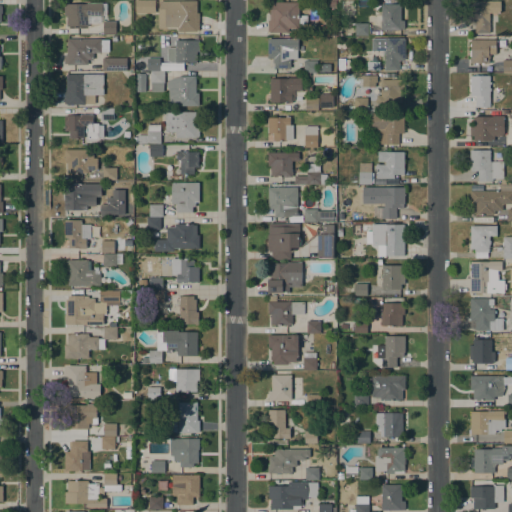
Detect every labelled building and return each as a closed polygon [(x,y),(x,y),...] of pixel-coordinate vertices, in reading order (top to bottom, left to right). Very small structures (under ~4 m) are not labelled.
[(155,0),(155,12),(135,13),(135,0),(155,0)] [(196,1),(196,12),(199,12),(199,33),(183,33),(183,31),(178,31),(178,27),(166,27),(166,28),(158,28),(158,8),(159,8),(159,1),(196,1)] [(489,33),(474,33),(474,23),(466,23),(466,1),(500,1),(500,13),(489,13),(489,33)] [(270,32),(270,31),(267,31),(267,20),(269,20),(269,2),(299,2),(299,15),(307,15),(307,27),(298,27),(298,28),(289,28),(289,32),(286,32),(286,33),(284,33),(284,32),(281,32),(281,33),(279,33),(279,32),(270,32)] [(87,26),(66,26),(66,15),(64,15),(64,3),(102,3),(102,15),(87,15),(87,26)] [(381,26),(374,26),(374,15),(381,15),(381,4),(401,4),(401,20),(404,20),(404,29),(401,29),(401,30),(381,30),(381,26)] [(103,21),(116,21),(116,33),(103,33),(103,21)] [(354,23),(368,23),(368,35),(355,35),(354,23)] [(101,38),(101,39),(109,39),(109,51),(101,51),(101,52),(93,52),(93,59),(87,59),(87,64),(67,64),(67,63),(64,63),(64,55),(67,55),(67,38),(101,38)] [(298,38),(298,45),(303,45),(303,50),(297,50),(297,59),(291,59),(291,68),(274,68),(274,62),(273,62),(273,58),(267,58),(267,38),(298,38)] [(385,53),(383,53),(383,50),(384,50),(384,38),(405,38),(404,60),(399,60),(398,70),(385,70),(385,53)] [(199,40),(199,51),(196,51),(196,63),(170,63),(170,61),(167,60),(167,47),(175,47),(175,40),(199,40)] [(471,40),(496,40),(496,54),(489,54),(489,53),(488,53),(488,55),(490,55),(490,58),(489,58),(489,63),(483,63),(483,64),(481,64),(481,63),(478,63),(477,64),(475,64),(475,63),(470,63),(470,57),(470,56),(469,56),(469,50),(471,50),(471,46),(469,46),(469,44),(471,44),(471,40)] [(126,57),(126,70),(102,70),(102,57),(126,57)] [(150,70),(147,70),(147,58),(160,58),(160,70),(164,70),(164,72),(150,72),(150,70)] [(317,60),(317,72),(303,72),(303,60),(317,60)] [(503,60),(511,60),(511,73),(502,73),(503,60)] [(379,62),(379,70),(367,70),(367,61),(379,62)] [(330,64),(330,72),(318,72),(317,64),(330,64)] [(164,72),(164,82),(163,82),(163,92),(151,92),(151,83),(150,83),(150,72),(164,72)] [(146,91),(136,91),(136,73),(145,73),(146,91)] [(103,74),(103,95),(94,95),(94,103),(85,103),(85,104),(66,104),(66,103),(64,103),(64,92),(66,92),(66,74),(103,74)] [(167,105),(167,100),(168,100),(168,87),(167,87),(167,82),(168,82),(168,80),(181,75),(196,76),(195,93),(199,93),(199,105),(167,105)] [(362,86),(362,75),(377,75),(377,82),(374,82),(374,86),(369,86),(369,91),(363,91),(363,86),(362,86)] [(470,75),(489,75),(489,82),(491,82),(491,84),(489,84),(489,88),(490,88),(490,91),(489,91),(489,106),(475,106),(475,96),(470,96),(470,91),(469,91),(469,85),(470,85),(470,81),(469,81),(469,78),(470,78),(470,75)] [(270,78),(288,78),(301,78),(301,90),(295,90),(295,97),(294,97),(294,100),(292,100),(292,103),(288,103),(288,102),(270,102),(270,78)] [(404,90),(401,90),(402,104),(376,105),(376,103),(375,103),(375,99),(376,99),(376,96),(381,96),(380,80),(403,79),(404,90)] [(319,94),(332,94),(333,107),(319,107),(319,94)] [(305,110),(305,97),(318,98),(318,110),(305,110)] [(367,110),(355,110),(355,97),(367,97),(367,110)] [(113,108),(113,120),(101,120),(101,108),(113,108)] [(175,112),(175,111),(195,111),(195,128),(199,128),(199,136),(195,136),(195,137),(175,137),(175,131),(165,131),(165,112),(175,112)] [(378,128),(371,128),(371,112),(404,112),(404,133),(398,133),(398,144),(378,144),(378,128)] [(81,115),(81,114),(93,114),(93,123),(98,123),(98,125),(103,125),(103,137),(98,137),(98,139),(87,139),(87,125),(83,125),(83,138),(68,138),(69,131),(64,131),(64,127),(65,127),(65,124),(64,124),(64,120),(65,120),(65,117),(64,117),(64,115),(81,115)] [(492,116),(503,115),(504,133),(501,136),(493,136),(493,137),(492,137),(492,140),(473,140),(473,135),(470,135),(470,124),(473,124),(473,116),(492,116)] [(267,117),(289,117),(289,124),(286,124),(286,140),(272,140),(272,133),(267,133),(267,117)] [(137,143),(137,141),(133,141),(133,137),(137,137),(137,135),(147,135),(147,131),(147,124),(160,124),(160,131),(160,143),(137,143)] [(304,126),(317,126),(317,147),(304,147),(304,126)] [(149,156),(149,145),(162,145),(162,156),(149,156)] [(67,162),(64,162),(65,148),(88,149),(88,156),(98,156),(97,170),(88,170),(88,172),(87,172),(87,173),(70,172),(67,172),(67,162)] [(489,149),(490,161),(503,161),(503,178),(492,178),(492,181),(478,181),(478,170),(475,170),(475,171),(470,171),(470,168),(471,168),(471,166),(469,166),(469,150),(489,149)] [(199,167),(194,167),(194,174),(180,174),(180,160),(177,160),(177,150),(181,150),(181,151),(199,151),(199,167)] [(398,177),(398,183),(374,183),(374,177),(376,177),(376,170),(375,170),(375,163),(378,163),(378,164),(385,164),(385,161),(377,161),(377,151),(404,151),(404,174),(394,174),(394,177),(398,177)] [(291,171),(292,171),(292,175),(291,175),(291,177),(274,177),(274,176),(270,176),(270,166),(267,166),(267,152),(298,152),(298,160),(291,160),(291,171)] [(371,184),(358,184),(358,162),(371,162),(371,184)] [(294,184),(294,176),(306,176),(306,172),(307,172),(307,163),(319,163),(319,172),(320,172),(320,174),(326,174),(326,184),(294,184)] [(117,167),(117,180),(103,180),(103,167),(117,167)] [(198,182),(199,202),(195,202),(195,206),(192,206),(192,212),(176,212),(175,204),(172,204),(171,182),(198,182)] [(498,190),(498,185),(511,185),(511,203),(503,203),(503,205),(502,205),(502,210),(494,210),(494,213),(493,213),(493,214),(476,214),(470,214),(470,190),(470,184),(495,184),(495,190),(498,190)] [(64,193),(69,193),(69,186),(83,186),(90,186),(90,201),(86,201),(86,210),(81,210),(81,209),(64,209),(64,193)] [(297,187),(297,208),(290,208),(290,217),(274,217),(274,209),(267,209),(267,187),(297,187)] [(373,218),(373,207),(384,207),(384,202),(383,202),(383,199),(384,199),(384,187),(404,187),(404,203),(403,203),(403,208),(398,208),(398,209),(396,209),(396,218),(373,218)] [(100,216),(100,204),(113,204),(113,216),(100,216)] [(162,204),(162,216),(148,216),(148,204),(162,204)] [(317,209),(317,211),(333,211),(333,221),(303,221),(303,209),(317,209)] [(146,229),(146,218),(160,218),(160,229),(146,229)] [(68,237),(64,237),(64,219),(81,219),(81,224),(90,224),(90,239),(86,239),(86,248),(80,248),(68,248),(68,237)] [(154,251),(154,239),(166,239),(166,227),(175,227),(175,223),(193,223),(193,224),(196,224),(196,235),(199,235),(199,248),(173,248),(173,251),(154,251)] [(299,223),(299,239),(300,239),(300,245),(299,245),(299,247),(295,247),(295,250),(293,252),(290,252),(290,258),(271,259),(271,252),(269,252),(267,250),(267,234),(268,234),(268,223),(299,223)] [(404,255),(379,256),(379,245),(372,245),(372,244),(366,244),(366,231),(361,231),(361,224),(369,224),(369,231),(371,231),(371,224),(386,223),(386,224),(403,224),(404,255)] [(333,258),(316,257),(316,233),(321,233),(321,224),(333,224),(333,258)] [(470,225),(496,225),(496,236),(489,236),(489,240),(490,240),(490,245),(489,245),(489,250),(488,250),(488,252),(474,252),(474,248),(470,248),(470,225)] [(502,236),(511,236),(511,258),(502,258),(502,236)] [(101,240),(114,240),(114,253),(101,253),(101,240)] [(116,266),(102,266),(102,254),(116,254),(116,266)] [(194,259),(194,266),(199,266),(199,282),(180,282),(180,283),(177,283),(177,274),(171,274),(171,258),(180,258),(180,259),(194,259)] [(100,285),(67,285),(67,269),(64,270),(63,260),(67,260),(88,260),(88,270),(93,270),(99,270),(99,273),(100,273),(100,285)] [(470,261),(489,261),(501,261),(501,270),(497,270),(497,280),(504,280),(504,293),(470,293),(470,261)] [(301,287),(289,287),(289,292),(270,292),(270,293),(267,294),(267,278),(269,278),(269,262),(288,263),(288,262),(301,262),(301,287)] [(381,289),(381,283),(375,283),(375,265),(400,265),(401,273),(404,273),(404,284),(400,284),(400,289),(381,289)] [(162,277),(162,289),(149,289),(149,277),(162,277)] [(367,283),(367,296),(354,295),(354,283),(367,283)] [(99,291),(119,291),(119,305),(106,305),(106,313),(103,313),(103,324),(64,324),(64,313),(65,313),(65,299),(70,299),(70,295),(83,295),(83,297),(85,297),(85,298),(94,298),(94,302),(99,302),(99,291)] [(164,302),(150,302),(150,291),(164,291),(164,302)] [(179,296),(193,296),(193,299),(196,299),(196,312),(198,312),(198,325),(194,325),(194,324),(179,324),(179,296)] [(268,301),(269,301),(269,297),(276,297),(276,301),(291,301),(291,302),(304,302),(304,314),(292,314),(292,323),(291,323),(291,325),(274,325),(274,324),(270,324),(270,314),(268,314),(268,301)] [(469,320),(469,298),(470,298),(493,298),(493,306),(491,306),(491,307),(489,307),(489,309),(494,309),(494,310),(495,310),(495,313),(494,313),(494,318),(502,318),(502,330),(475,330),(475,320),(469,320)] [(404,303),(404,314),(401,314),(401,325),(380,325),(380,324),(379,324),(379,321),(380,321),(380,303),(404,303)] [(320,333),(306,333),(306,320),(320,321),(320,333)] [(367,320),(367,333),(354,333),(354,320),(367,320)] [(88,358),(64,358),(64,344),(67,344),(67,334),(70,334),(70,333),(88,333),(88,337),(98,337),(98,339),(103,339),(103,328),(116,328),(116,338),(104,339),(104,349),(88,349),(88,358)] [(178,330),(178,331),(196,331),(196,355),(176,355),(176,351),(166,351),(166,350),(161,350),(161,362),(148,362),(148,350),(156,350),(156,332),(162,331),(162,330),(178,330)] [(270,347),(268,347),(267,335),(298,334),(298,349),(297,349),(297,362),(287,362),(287,365),(272,365),(272,361),(271,361),(270,347)] [(404,336),(404,353),(403,353),(403,357),(398,357),(398,358),(396,358),(396,367),(381,367),(381,358),(376,358),(376,345),(384,345),(384,336),(404,336)] [(498,351),(498,362),(501,361),(502,364),(498,365),(498,369),(485,369),(485,370),(473,370),(473,363),(472,363),(472,358),(470,358),(470,355),(472,355),(472,339),(491,339),(491,351),(498,351)] [(303,352),(315,352),(315,358),(316,358),(316,370),(302,370),(303,352)] [(66,396),(66,386),(64,386),(64,367),(66,366),(85,365),(85,372),(95,372),(95,384),(99,384),(100,397),(83,397),(83,396),(66,396)] [(199,369),(199,380),(196,380),(196,391),(175,391),(175,381),(168,381),(168,369),(199,369)] [(291,400),(271,400),(271,399),(267,399),(267,391),(271,391),(271,374),(291,375),(291,400)] [(404,375),(404,389),(402,389),(402,399),(398,399),(398,400),(380,400),(380,398),(379,398),(379,397),(371,397),(371,375),(404,375)] [(504,375),(504,390),(501,396),(494,396),(494,400),(476,400),(476,399),(472,399),(472,389),(470,389),(470,375),(504,375)] [(147,387),(160,387),(160,399),(147,399),(147,387)] [(320,406),(306,406),(306,394),(320,394),(320,406)] [(353,406),(353,394),(367,394),(367,406),(353,406)] [(197,420),(199,420),(199,431),(197,431),(197,433),(177,432),(177,402),(197,402),(197,420)] [(67,405),(86,405),(86,404),(95,404),(96,417),(92,418),(91,418),(91,423),(88,423),(88,428),(87,428),(68,429),(67,405)] [(268,410),(284,409),(284,428),(289,428),(289,438),(284,438),(272,438),(272,428),(268,428),(268,410)] [(487,433),(470,433),(470,411),(503,411),(503,419),(504,419),(504,428),(500,428),(500,431),(494,431),(494,433),(487,433)] [(402,436),(380,436),(380,430),(375,430),(375,412),(402,412),(402,436)] [(101,436),(103,436),(103,423),(116,423),(116,436),(114,436),(114,437),(101,437),(101,436)] [(357,443),(356,430),(369,430),(369,443),(357,443)] [(511,430),(511,443),(503,443),(503,430),(511,430)] [(317,431),(317,443),(304,443),(304,431),(317,431)] [(114,437),(114,448),(101,448),(101,437),(114,437)] [(199,449),(198,449),(198,463),(193,463),(193,467),(180,467),(180,463),(171,463),(172,446),(179,446),(180,438),(199,438),(199,449)] [(64,451),(69,451),(69,446),(71,446),(71,441),(87,440),(87,451),(86,451),(86,453),(89,453),(89,469),(81,470),(64,470),(64,451)] [(491,449),(491,448),(501,448),(501,445),(511,445),(511,458),(508,458),(508,460),(502,460),(502,464),(495,464),(495,466),(494,466),(494,471),(492,471),(492,473),(473,473),(473,468),(470,468),(470,457),(473,457),(473,449),(491,449)] [(404,457),(405,457),(405,464),(404,464),(404,470),(403,470),(403,473),(393,473),(386,473),(386,471),(374,471),(374,455),(376,455),(376,449),(378,449),(378,447),(404,447),(404,457)] [(268,473),(268,472),(267,472),(267,465),(268,465),(268,456),(273,456),(273,450),(276,450),(276,449),(310,449),(309,457),(305,457),(305,460),(296,460),(296,466),(292,466),(292,473),(268,473)] [(151,460),(164,460),(164,472),(151,472),(151,460)] [(357,466),(357,478),(344,478),(344,466),(357,466)] [(305,467),(319,467),(318,480),(305,480),(305,467)] [(358,467),(372,467),(371,479),(358,479),(358,467)] [(103,474),(116,474),(116,475),(120,475),(120,480),(116,480),(116,484),(121,484),(120,491),(103,491),(103,474)] [(199,496),(192,496),(192,504),(176,504),(176,495),(173,495),(173,476),(182,476),(182,474),(199,474),(199,496)] [(88,480),(88,482),(88,483),(98,483),(98,498),(106,498),(106,507),(86,507),(86,503),(64,503),(64,492),(67,492),(67,480),(88,480)] [(270,509),(270,498),(268,498),(268,485),(288,486),(288,481),(307,481),(307,482),(317,482),(317,497),(307,497),(307,499),(302,499),(302,505),(300,504),(300,505),(292,505),(292,509),(270,509)] [(381,485),(402,485),(402,501),(404,501),(404,509),(401,509),(401,510),(381,510),(381,485)] [(470,486),(493,486),(493,485),(503,485),(503,502),(495,502),(495,509),(472,509),(473,498),(470,498),(470,486)] [(162,496),(162,508),(149,508),(148,497),(162,496)] [(355,511),(355,503),(355,496),(368,496),(368,504),(368,511),(355,511)]
